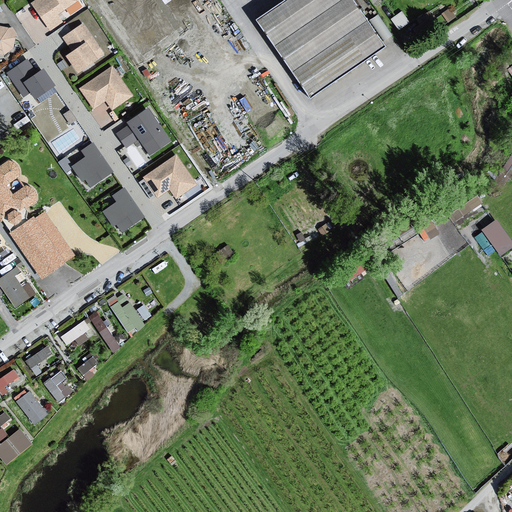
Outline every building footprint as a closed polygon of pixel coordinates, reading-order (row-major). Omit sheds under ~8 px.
[(75,0),(37,0),(32,4),(51,32),(64,23),(58,15),(77,2),(75,0)] [(352,0),(284,0),(257,19),(310,99),(384,47),(352,0)] [(67,58),(79,74),(99,60),(106,55),(84,24),(63,38),(74,53),(67,58)] [(0,54),(4,55),(12,49),(13,38),(17,36),(11,28),(7,29),(0,27),(0,54)] [(23,95),(30,90),(34,96),(53,83),(41,66),(35,70),(26,57),(6,71),(23,95)] [(112,67),(80,89),(94,109),(106,101),(113,110),(133,96),(112,67)] [(171,141),(149,109),(128,124),(130,126),(139,140),(151,156),(171,141)] [(117,135),(127,149),(139,140),(130,126),(117,135)] [(86,180),(92,188),(114,173),(93,144),(82,152),(86,158),(73,167),(84,182),(86,180)] [(65,170),(74,166),(67,154),(59,158),(65,170)] [(502,170),(506,173),(511,162),(511,154),(502,170)] [(176,155),(144,178),(158,198),(170,189),(177,199),(197,185),(176,155)] [(0,218),(5,216),(8,221),(16,224),(20,221),(20,214),(17,211),(21,206),(29,207),(35,202),(37,198),(35,191),(31,188),(23,186),(12,195),(6,185),(18,178),(20,172),(17,163),(7,160),(0,165),(0,218)] [(117,225),(123,233),(145,219),(125,189),(113,197),(118,204),(104,213),(114,228),(117,225)] [(478,192),(448,211),(454,220),(483,201),(478,192)] [(462,200),(458,195),(446,206),(450,210),(462,200)] [(32,216),(9,232),(41,280),(65,264),(63,261),(74,254),(43,210),(33,218),(32,216)] [(425,239),(439,230),(430,214),(415,223),(425,239)] [(511,236),(497,215),(482,226),(501,253),(511,245),(511,236)] [(483,229),(475,234),(483,246),(491,240),(483,229)] [(15,268),(0,277),(0,286),(14,308),(28,299),(27,297),(34,294),(28,282),(21,286),(14,276),(18,272),(15,268)] [(123,288),(105,299),(130,335),(147,322),(123,288)] [(96,309),(86,315),(104,342),(114,335),(96,309)] [(82,317),(58,334),(66,343),(89,326),(82,317)] [(45,344),(23,359),(31,369),(53,354),(45,344)] [(91,353),(75,365),(82,373),(98,361),(91,353)] [(12,365),(0,373),(0,386),(18,374),(12,365)] [(65,376),(59,367),(40,381),(58,401),(68,392),(60,380),(65,376)] [(25,387),(11,396),(32,422),(48,411),(25,387)] [(5,408),(0,411),(0,421),(9,415),(5,408)] [(2,423),(0,425),(0,437),(0,438),(8,431),(2,423)] [(17,425),(0,439),(0,456),(5,464),(31,441),(17,425)]
